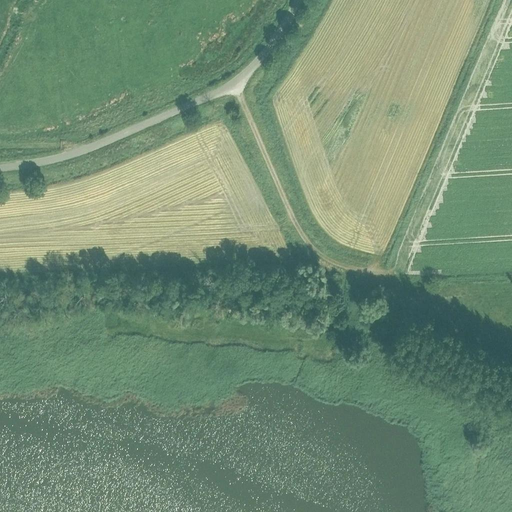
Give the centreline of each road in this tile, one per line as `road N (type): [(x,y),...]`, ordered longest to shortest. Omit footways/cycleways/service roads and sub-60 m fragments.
road 1 (unclassified): [(377,274),(342,267),(301,234),(233,84)]
road 2 (unclassified): [(233,84),(76,153),(0,168)]
